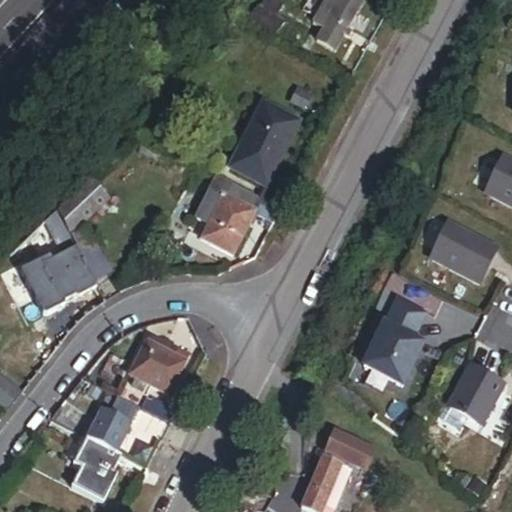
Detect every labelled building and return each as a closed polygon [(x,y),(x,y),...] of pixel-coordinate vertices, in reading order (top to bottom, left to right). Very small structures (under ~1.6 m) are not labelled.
[(331,0),(310,40),(320,46),(344,1),(342,0),(331,0)] [(316,53),(332,62),(360,10),(344,1),(320,46),(316,53)] [(282,27),(273,21),(278,11),(267,2),(243,29),(267,42),(282,27)] [(280,107),(290,112),(294,104),(284,99),(280,107)] [(237,178),(268,192),(298,128),(258,110),(237,154),(246,158),(237,178)] [(511,173),(498,166),(480,202),(511,217),(511,173)] [(211,198),(255,221),(261,209),(217,186),(211,198)] [(71,245),(83,233),(110,208),(92,188),(57,220),(70,244),(71,245)] [(201,248),(233,264),(255,221),(211,198),(195,228),(208,235),(201,248)] [(255,221),(274,231),(280,219),(261,209),(255,221)] [(55,252),(70,244),(57,220),(45,233),(55,252)] [(443,232),(425,268),(474,292),(485,271),(492,256),(443,232)] [(90,283),(105,275),(83,233),(71,245),(75,254),(90,283)] [(60,261),(75,254),(71,245),(70,244),(55,252),(60,261)] [(96,294),(90,283),(75,254),(60,261),(40,272),(38,269),(20,279),(43,324),(64,314),(62,311),(96,294)] [(378,331),(356,374),(396,394),(412,361),(417,350),(378,331)] [(159,356),(162,350),(150,344),(147,350),(159,356)] [(146,393),(167,404),(187,363),(171,356),(171,351),(166,349),(162,350),(159,356),(147,350),(129,385),(135,388),(146,393)] [(465,374),(443,417),(478,434),(499,392),(485,384),(465,374)] [(0,417),(6,422),(22,401),(0,383),(0,417)] [(142,399),(146,393),(135,388),(132,393),(142,399)] [(113,425),(129,433),(137,416),(122,408),(113,425)] [(169,433),(175,424),(146,408),(140,418),(169,433)] [(88,447),(115,460),(129,433),(113,425),(102,419),(98,427),(89,444),(88,447)] [(84,441),(89,444),(98,427),(93,424),(84,441)] [(305,511),(336,511),(352,474),(365,480),(374,459),(334,443),(305,511)] [(112,479),(120,463),(115,460),(88,447),(86,446),(72,474),(80,478),(72,494),(102,509),(116,481),(112,479)] [(241,511),(244,511),(273,511),(276,506),(250,495),(241,511)]
